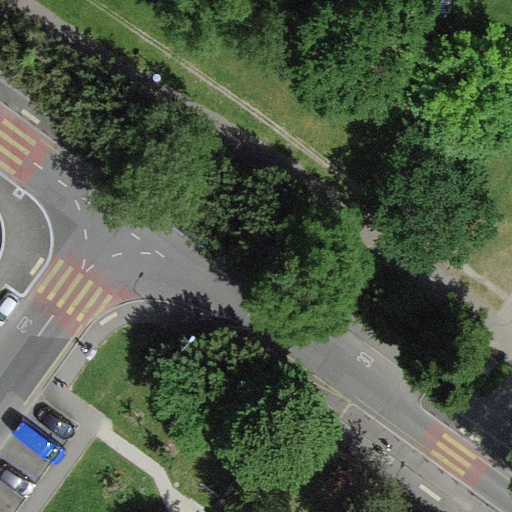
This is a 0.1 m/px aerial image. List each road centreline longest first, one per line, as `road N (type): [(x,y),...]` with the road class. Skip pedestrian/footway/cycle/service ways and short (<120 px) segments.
road 1 (residential): [(111,220),(511,498)]
road 2 (residential): [(0,377),(111,220)]
road 3 (residential): [(0,142),(111,220)]
